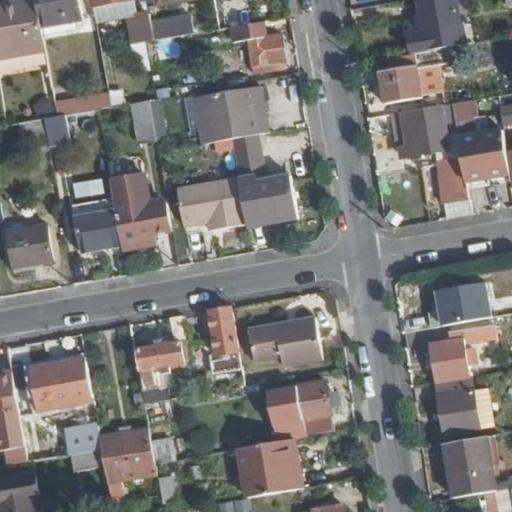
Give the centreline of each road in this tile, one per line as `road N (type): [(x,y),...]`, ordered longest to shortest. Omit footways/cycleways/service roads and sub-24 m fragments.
road 1 (residential): [(362,259),(0,324)]
road 2 (tertiary): [(362,259),(319,0)]
road 3 (tertiary): [(403,511),(362,259)]
road 4 (residential): [(511,233),(362,259)]
